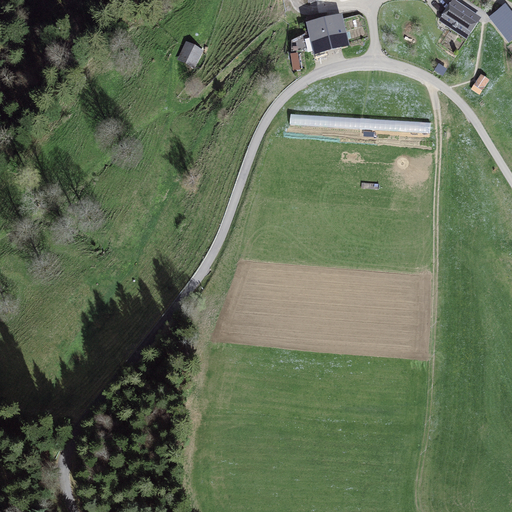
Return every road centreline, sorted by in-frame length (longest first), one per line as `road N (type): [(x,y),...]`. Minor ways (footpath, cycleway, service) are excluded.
road 1 (unclassified): [(511,180),(458,101),(413,70),(362,62),(299,85),(276,106),(255,145),(219,241),(69,444),(65,485),(75,511)]
road 2 (track): [(430,79),(438,144),(435,278),(418,511)]
